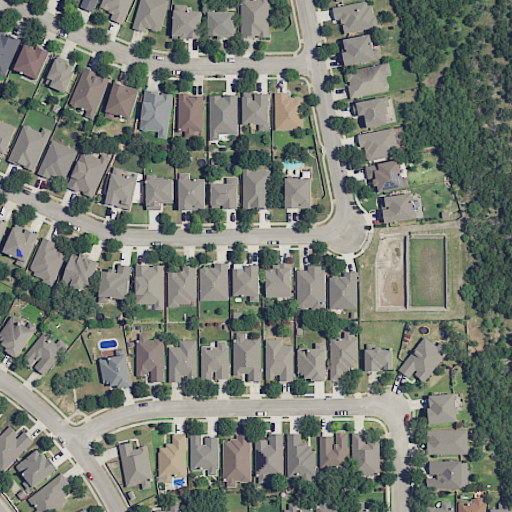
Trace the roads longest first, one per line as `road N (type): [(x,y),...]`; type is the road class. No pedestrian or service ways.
road 1 (residential): [(0,186),(131,237),(350,236)]
road 2 (residential): [(392,406),(157,408),(118,417),(73,443)]
road 3 (residential): [(318,66),(182,65),(4,0)]
road 4 (residential): [(350,236),(304,0)]
road 5 (residential): [(118,511),(51,418),(0,379)]
